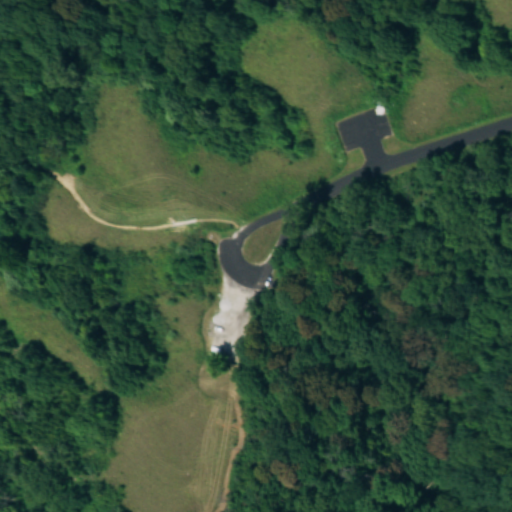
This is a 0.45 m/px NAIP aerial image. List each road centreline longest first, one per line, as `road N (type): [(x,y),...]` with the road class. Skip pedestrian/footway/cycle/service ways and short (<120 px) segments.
road 1 (residential): [(511,121),(381,166),(244,233)]
road 2 (residential): [(244,233),(230,240),(228,252),(237,271),(253,278),(270,264),(300,204)]
